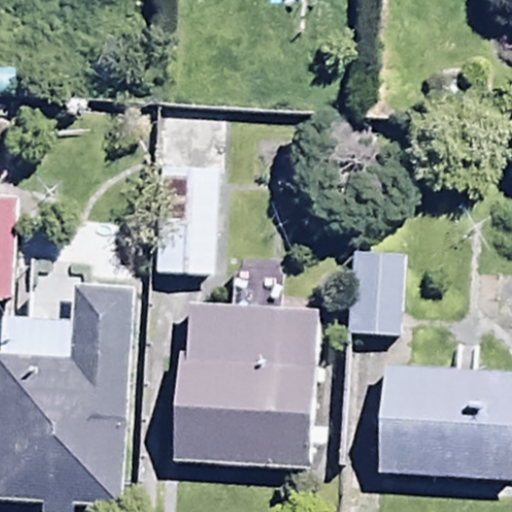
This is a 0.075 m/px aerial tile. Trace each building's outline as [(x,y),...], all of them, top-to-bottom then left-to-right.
[(221,189),(160,186),(155,294),(216,296),(221,189)] [(0,315),(7,316),(14,211),(0,209),(0,315)] [(400,251),(353,248),(349,334),(396,336),(400,251)] [(124,511),(131,304),(74,302),(73,340),(2,337),(1,375),(0,374),(0,511),(124,511)] [(174,460),(308,465),(313,332),(189,327),(187,368),(177,368),(174,460)] [(511,365),(384,361),(381,470),(511,474),(511,365)]
